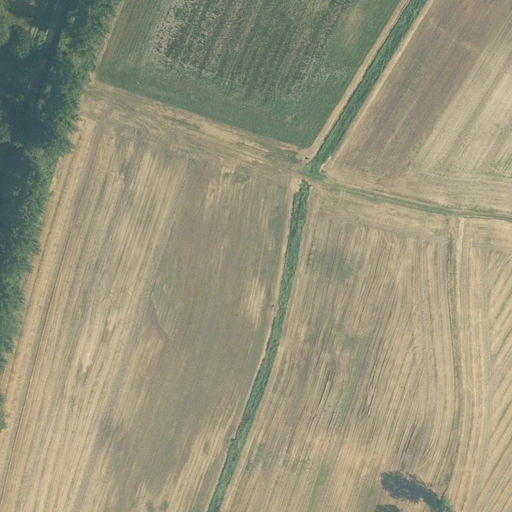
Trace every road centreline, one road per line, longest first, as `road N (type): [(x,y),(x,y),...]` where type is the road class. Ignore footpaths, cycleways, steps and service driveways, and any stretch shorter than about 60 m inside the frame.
road 1 (track): [(511,217),(420,205),(304,176)]
road 2 (track): [(46,0),(0,134)]
